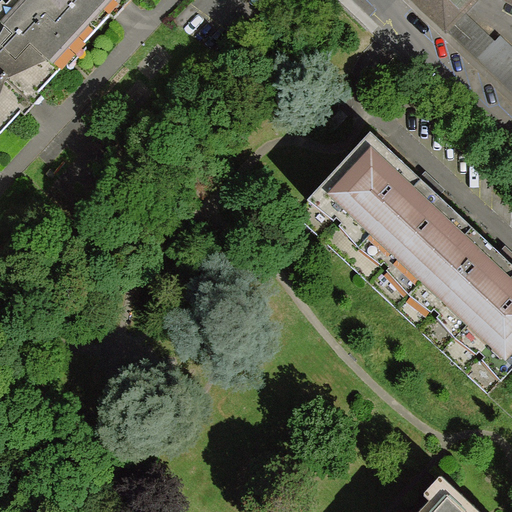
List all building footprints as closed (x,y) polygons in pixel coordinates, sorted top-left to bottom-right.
[(14,0),(0,15),(0,75),(30,104),(75,55),(14,0)] [(112,0),(14,0),(75,55),(120,7),(112,0)] [(414,0),(447,31),(465,12),(476,0),(414,0)] [(496,42),(465,12),(447,31),(511,92),(511,46),(501,37),(496,42)] [(0,75),(0,136),(30,104),(0,75)] [(422,182),(372,134),(313,195),(365,243),(422,182)] [(472,228),(422,182),(365,243),(415,290),(472,228)] [(511,279),(511,264),(472,228),(415,290),(462,334),(511,279)] [(511,279),(462,334),(506,376),(511,369),(511,279)] [(511,380),(506,376),(489,395),(511,416),(511,380)] [(477,511),(446,483),(418,511),(477,511)]
